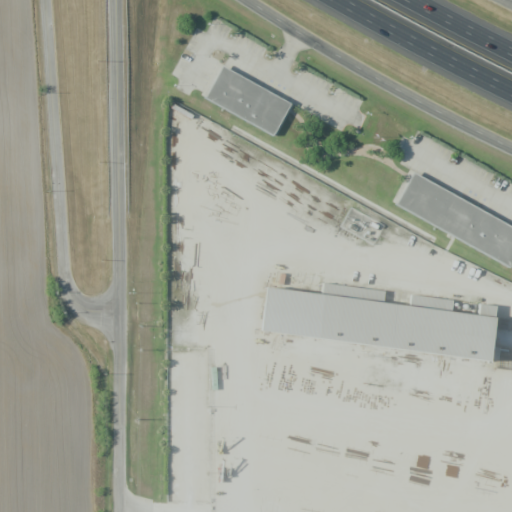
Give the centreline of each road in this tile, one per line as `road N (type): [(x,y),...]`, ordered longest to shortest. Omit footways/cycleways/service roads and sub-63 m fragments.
road 1 (tertiary): [(124,511),(114,0)]
road 2 (tertiary): [(46,0),(69,286),(92,310),(124,318)]
road 3 (secondary): [(257,0),(511,149)]
road 4 (motorway): [(341,0),(511,90)]
